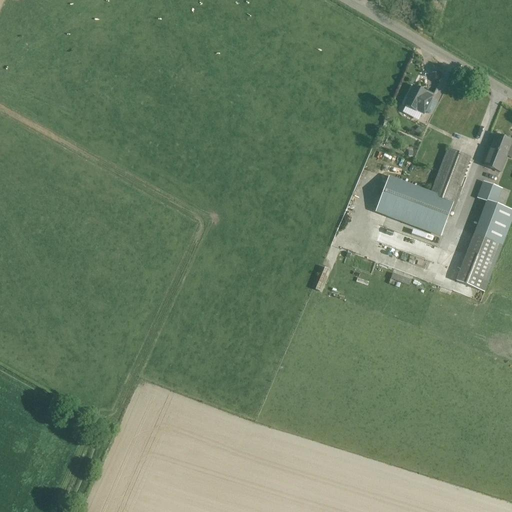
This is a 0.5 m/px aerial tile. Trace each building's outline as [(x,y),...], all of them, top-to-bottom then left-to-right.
[(426,95),(426,94),(414,88),(405,107),(416,113),(417,112),(424,116),(432,99),(426,95)] [(416,130),(420,135),(424,131),(420,126),(416,130)] [(511,142),(511,141),(496,135),(490,149),(490,148),(483,166),(501,173),(508,156),(507,155),(511,142)] [(458,193),(471,158),(448,149),(430,194),(389,179),(377,211),(440,236),(449,214),(453,215),(461,194),(458,193)] [(495,231),(507,235),(511,220),(511,211),(498,206),(496,206),(502,191),(482,183),(476,199),(486,203),(478,225),(495,231)] [(478,225),(474,235),(503,246),(507,235),(495,231),(478,225)] [(411,229),(402,228),(401,235),(415,237),(416,229),(412,228),(411,229)] [(503,246),(474,235),(457,282),(485,292),(503,246)] [(391,274),(389,278),(407,286),(409,282),(391,274)]
